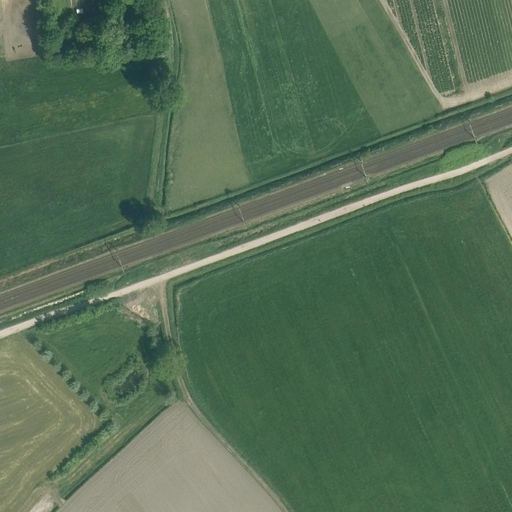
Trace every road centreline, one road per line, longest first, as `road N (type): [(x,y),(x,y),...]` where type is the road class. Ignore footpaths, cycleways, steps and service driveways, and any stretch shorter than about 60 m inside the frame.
road 1 (track): [(511,153),(161,280)]
road 2 (track): [(287,511),(194,405),(161,280)]
road 3 (track): [(161,280),(0,338)]
